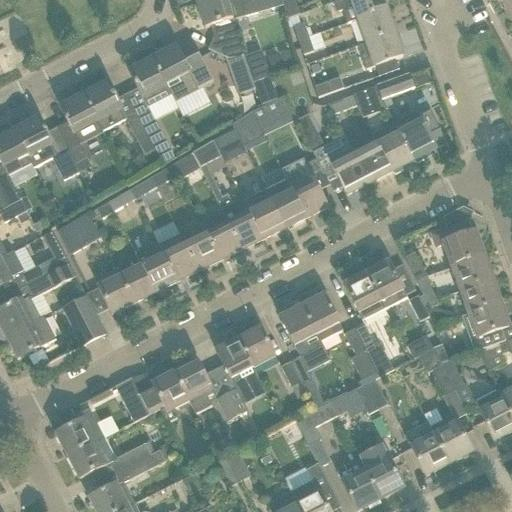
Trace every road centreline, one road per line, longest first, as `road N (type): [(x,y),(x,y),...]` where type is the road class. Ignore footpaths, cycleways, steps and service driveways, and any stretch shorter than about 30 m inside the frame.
road 1 (residential): [(14,422),(486,181)]
road 2 (residential): [(0,114),(139,39),(153,13),(149,0)]
road 3 (residential): [(486,181),(427,0)]
